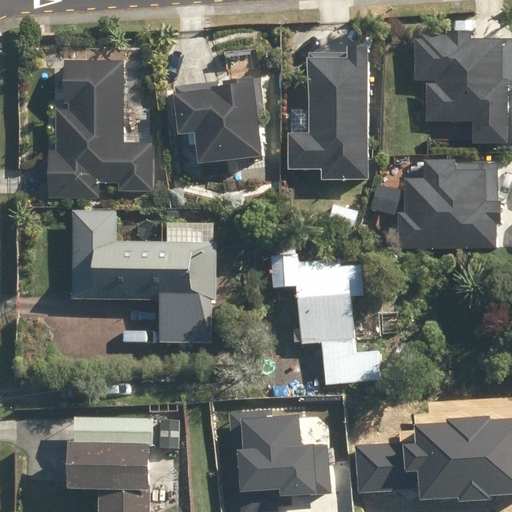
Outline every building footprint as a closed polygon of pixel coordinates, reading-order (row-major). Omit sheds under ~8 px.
[(378,34),(291,31),(289,72),(313,73),(311,133),(292,132),(291,171),(325,172),(325,182),(374,184),(378,34)] [(511,146),(511,40),(479,39),(479,33),(455,31),(454,38),(421,36),(419,82),(431,83),(429,121),(479,124),(478,145),(511,146)] [(127,145),(128,61),(70,61),(70,102),(74,102),(74,110),(63,110),(62,153),(55,153),(55,195),(101,195),(101,184),(123,184),(122,190),(153,190),(153,145),(127,145)] [(182,96),(241,98),(241,87),(242,87),(243,73),(182,71),(182,96)] [(401,248),(507,252),(508,202),(503,202),(504,164),(431,161),(431,181),(410,180),(409,212),(402,212),(401,248)] [(158,347),(211,348),(212,305),(215,305),(216,246),(212,246),(212,228),(188,227),(187,246),(117,245),(117,214),(75,213),(73,302),(158,304),(158,347)] [(322,345),(326,389),(381,384),(378,353),(355,356),(350,300),(365,299),(362,267),(341,269),(340,262),(302,265),(301,256),(296,257),(295,250),(279,251),(280,259),(270,259),(273,292),(296,290),(301,347),(322,345)] [(406,269),(406,278),(414,278),(414,269),(406,269)] [(299,410),(230,414),(232,450),(238,450),(241,511),(280,511),(279,496),(328,493),(325,446),(301,447),(299,410)] [(151,416),(75,415),(75,441),(151,442),(151,416)] [(180,418),(160,418),(160,449),(179,449),(180,418)] [(357,447),(360,492),(418,488),(419,499),(511,493),(511,418),(415,425),(416,443),(357,447)] [(99,511),(151,511),(151,492),(149,492),(149,444),(67,444),(67,489),(100,489),(99,511)]
